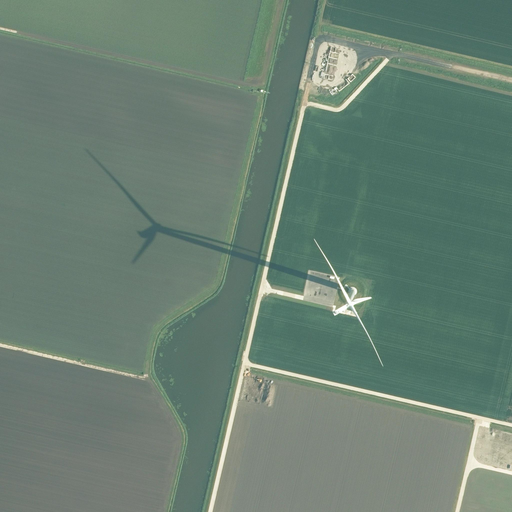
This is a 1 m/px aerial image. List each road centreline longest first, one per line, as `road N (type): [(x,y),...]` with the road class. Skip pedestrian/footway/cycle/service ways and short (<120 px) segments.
road 1 (track): [(511,80),(326,44),(316,78),(331,85),(360,60)]
road 2 (track): [(511,426),(244,364)]
road 3 (track): [(149,379),(0,344)]
